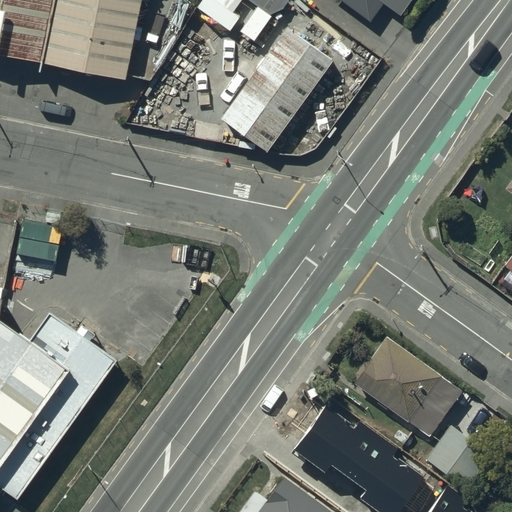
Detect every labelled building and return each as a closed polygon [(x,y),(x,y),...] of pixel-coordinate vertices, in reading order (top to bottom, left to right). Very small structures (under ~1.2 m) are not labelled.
[(0,0),(0,48),(120,72),(136,0),(0,0)] [(288,0),(254,0),(268,11),(284,7),(288,0)] [(347,0),(369,17),(381,0),(384,0),(400,12),(408,0),(347,0)] [(289,17),(220,112),(266,146),(335,51),(289,17)] [(511,270),(511,249),(502,264),(511,270)] [(0,310),(0,476),(16,488),(113,353),(49,307),(31,333),(0,310)] [(464,386),(386,330),(371,351),(368,349),(350,375),(430,433),(464,386)] [(335,400),(300,448),(365,495),(383,472),(405,488),(413,476),(391,460),(400,448),(335,400)] [(450,420),(424,455),(467,486),(492,451),(450,420)] [(340,511),(283,469),(265,494),(254,486),(237,509),(240,511),(340,511)]
